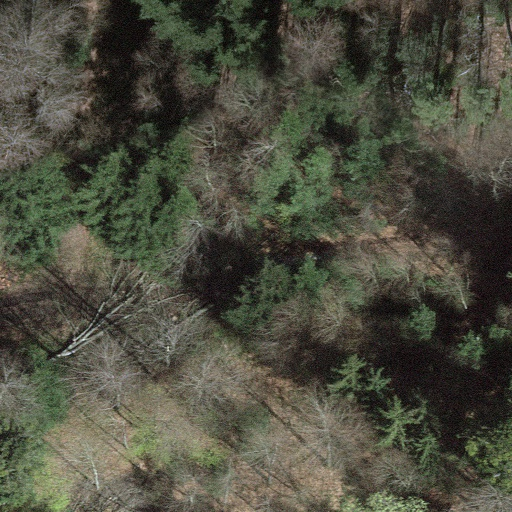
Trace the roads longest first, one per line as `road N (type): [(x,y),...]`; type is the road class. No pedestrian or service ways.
road 1 (track): [(511,439),(276,352),(58,320)]
road 2 (track): [(511,245),(58,320)]
road 3 (track): [(58,320),(109,0)]
